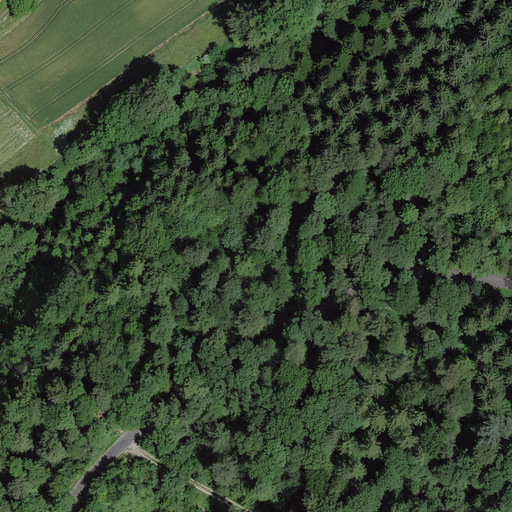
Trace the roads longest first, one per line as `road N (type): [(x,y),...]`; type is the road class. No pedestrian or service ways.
road 1 (unclassified): [(71,511),(79,491),(127,437),(235,352),(380,283),(423,274),(511,284)]
road 2 (track): [(255,511),(127,437)]
